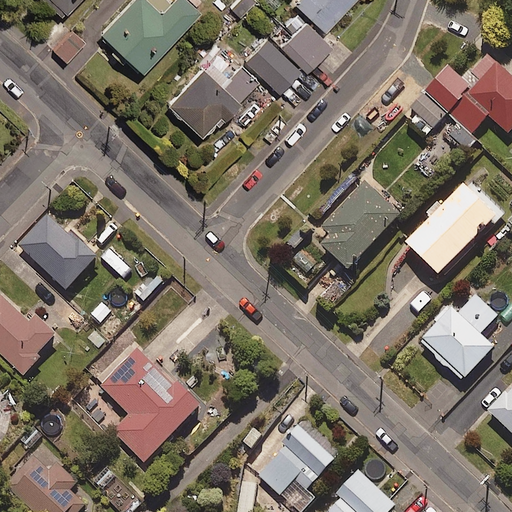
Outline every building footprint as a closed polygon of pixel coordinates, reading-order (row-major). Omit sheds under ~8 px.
[(45,0),(60,13),(71,0),(45,0)] [(128,0),(99,32),(140,70),(196,8),(193,5),(197,0),(128,0)] [(252,0),(235,0),(227,9),(236,18),(252,0)] [(350,0),(294,0),(293,2),(324,29),(350,0)] [(330,45),(305,20),(280,46),(305,71),(330,45)] [(83,43),(69,31),(52,49),(65,61),(83,43)] [(299,69),(265,36),(244,59),(277,91),(299,69)] [(425,137),(448,113),(473,133),(489,116),(508,134),(511,129),(511,54),(503,65),(490,53),(464,80),(450,67),(411,108),(417,114),(409,122),(425,137)] [(167,103),(201,135),(215,120),(218,123),(255,79),(238,64),(220,83),(201,66),(167,103)] [(468,151),(476,141),(456,123),(443,137),(455,148),(459,143),(468,151)] [(324,216),(360,177),(354,171),(317,210),(324,216)] [(365,182),(322,228),(331,235),(322,245),(349,270),(400,215),(365,182)] [(468,187),(465,184),(442,206),(438,202),(428,212),(432,217),(406,242),(439,275),(503,212),(474,182),(468,187)] [(489,252),(511,228),(511,210),(480,243),(489,252)] [(96,258),(48,214),(18,246),(66,291),(96,258)] [(353,284),(336,266),(313,289),(330,306),(353,284)] [(498,315),(476,296),(459,315),(449,307),(419,341),(464,381),(494,347),(481,335),(498,315)] [(28,322),(1,297),(0,298),(0,352),(24,376),(41,358),(38,355),(55,336),(34,316),(28,322)] [(175,385),(134,344),(96,382),(130,415),(113,432),(144,463),(201,406),(177,383),(175,385)] [(44,382),(34,392),(47,405),(57,396),(44,382)] [(511,390),(490,412),(511,433),(511,390)] [(342,452),(303,417),(267,457),(271,461),(258,475),(290,504),(282,511),(303,511),(316,498),(307,491),(342,452)] [(79,480),(41,445),(6,483),(37,511),(78,511),(85,505),(70,490),(79,480)] [(389,511),(395,506),(359,471),(337,495),(341,499),(329,511),(389,511)] [(253,511),(258,482),(241,479),(236,511),(253,511)]
